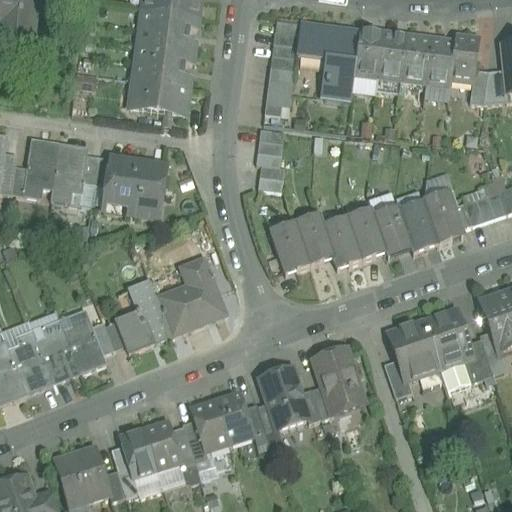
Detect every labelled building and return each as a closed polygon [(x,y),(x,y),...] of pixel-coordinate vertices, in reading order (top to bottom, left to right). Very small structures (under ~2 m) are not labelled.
[(0,0),(0,26),(1,27),(0,30),(0,51),(31,56),(37,0),(0,0)] [(180,0),(144,0),(142,16),(198,23),(200,7),(180,4),(180,0)] [(143,35),(189,41),(189,35),(196,36),(198,23),(142,16),(142,17),(145,17),(143,35)] [(300,29),(276,26),(275,38),(299,41),(300,29)] [(360,37),(300,29),(299,41),(297,53),(296,63),(332,68),(330,86),(322,85),(320,100),(351,104),(354,81),(360,37)] [(189,41),(143,35),(140,52),(193,59),(195,47),(188,46),(189,41)] [(383,40),(360,37),(354,81),(378,84),(378,83),(383,41),(383,40)] [(299,41),(275,38),(273,50),(297,53),(299,41)] [(407,44),(383,41),(378,83),(401,87),(407,44)] [(421,45),(407,43),(407,44),(401,87),(425,90),(431,46),(430,46),(429,48),(421,47),(421,45)] [(478,47),(455,45),(455,50),(450,86),(473,89),(475,77),(478,47)] [(455,50),(431,46),(425,90),(449,93),(450,86),(455,50)] [(297,53),(273,50),(272,62),(295,65),(297,53)] [(138,70),(184,76),(185,70),(192,71),(193,59),(140,52),(138,70)] [(511,52),(502,53),(505,77),(507,97),(508,97),(511,96),(511,52)] [(272,62),(270,74),(294,77),(295,65),(272,62)] [(184,76),(138,70),(136,87),(133,86),(133,87),(189,94),(190,82),(183,81),(184,76)] [(294,77),(270,74),(268,86),(292,89),(294,77)] [(487,79),(475,77),(473,89),(470,110),(483,112),(487,79)] [(505,77),(487,79),(483,112),(509,109),(508,97),(507,97),(505,77)] [(292,89),(268,86),(267,98),(291,101),(292,89)] [(189,94),(133,87),(130,111),(185,118),(189,94)] [(291,101),(267,98),(265,110),(281,112),(289,113),(291,101)] [(281,112),(265,110),(264,120),(280,122),(281,112)] [(284,138),(260,135),(258,147),(282,150),(284,138)] [(282,150),(258,147),(256,171),(261,171),(279,173),(282,150)] [(59,152),(31,148),(26,175),(22,203),(39,206),(41,195),(52,196),(50,207),(51,207),(59,152)] [(88,156),(59,152),(51,207),(68,210),(69,199),(81,201),(83,189),(87,162),(88,156)] [(17,162),(5,160),(0,189),(0,199),(10,201),(15,173),(17,162)] [(99,164),(87,162),(83,189),(95,191),(99,164)] [(111,166),(99,164),(95,191),(106,193),(111,166)] [(166,172),(111,164),(106,193),(104,217),(158,225),(166,172)] [(279,173),(261,171),(257,195),(281,197),(284,174),(279,173)] [(26,175),(15,173),(10,201),(22,203),(26,175)] [(511,192),(499,197),(506,220),(511,218),(511,192)] [(498,198),(487,201),(495,224),(506,220),(499,197),(498,198)] [(448,199),(423,207),(423,208),(438,252),(463,244),(460,236),(452,213),(448,199)] [(487,201),(476,205),(483,228),(495,224),(487,201)] [(475,205),(464,209),(472,232),(483,228),(476,205),(475,205)] [(423,208),(399,216),(398,212),(397,213),(412,257),(411,257),(413,261),(438,252),(423,208)] [(464,209),(452,213),(460,236),(472,232),(464,209)] [(397,213),(373,221),(371,214),(371,215),(373,221),(372,221),(385,259),(387,265),(411,257),(412,257),(397,213)] [(371,215),(346,223),(361,268),(385,259),(372,221),(373,221),(371,215)] [(319,220),(292,229),(308,273),(333,265),(337,276),(319,220)] [(346,223),(323,231),(319,220),(337,276),(361,268),(346,223)] [(292,229),(270,237),(285,281),(308,273),(292,229)] [(225,321),(204,265),(183,273),(190,291),(167,300),(181,335),(182,338),(225,321)] [(149,287),(129,295),(138,318),(136,318),(137,320),(116,328),(125,352),(128,359),(171,342),(156,305),(149,287)] [(511,301),(510,297),(480,307),(491,339),(498,359),(499,359),(511,354),(511,301)] [(181,335),(167,300),(156,305),(170,339),(181,335)] [(85,316),(69,322),(73,332),(63,336),(62,337),(79,379),(106,368),(103,361),(92,333),(85,316)] [(455,316),(423,327),(440,376),(448,398),(471,389),(463,368),(473,365),(468,351),(455,316)] [(59,326),(42,332),(46,343),(36,346),(35,347),(52,389),(79,379),(62,337),(63,336),(59,326)] [(440,376),(423,327),(388,340),(397,367),(404,388),(408,387),(440,376)] [(116,328),(104,332),(114,356),(125,352),(116,328)] [(104,332),(103,329),(92,333),(103,361),(114,356),(104,332)] [(32,336),(16,343),(19,351),(8,355),(25,399),(52,389),(35,347),(36,346),(32,336)] [(0,409),(25,399),(8,355),(5,347),(1,338),(0,338),(0,409)] [(498,359),(491,339),(479,343),(480,347),(481,346),(493,382),(505,378),(499,359),(498,359)] [(480,347),(468,351),(473,365),(463,368),(471,389),(471,390),(493,382),(481,346),(480,347)] [(345,355),(313,366),(322,393),(331,419),(332,419),(363,408),(345,355)] [(397,367),(384,371),(395,405),(412,399),(408,387),(404,388),(397,367)] [(291,376),(260,387),(268,410),(277,436),(307,426),(308,426),(299,400),(291,376)] [(322,393),(311,397),(321,426),(333,422),(332,419),(331,419),(322,393)] [(321,426),(311,397),(299,400),(308,426),(307,426),(308,431),(321,426)] [(239,399),(215,407),(229,451),(253,443),(244,415),(239,399)] [(229,451),(215,407),(190,415),(194,427),(204,459),(205,459),(229,451)] [(268,410),(257,414),(265,439),(265,440),(277,436),(268,410)] [(257,414),(256,411),(244,415),(253,443),(265,439),(257,414)] [(169,427),(144,435),(158,479),(182,472),(182,471),(172,437),(169,427)] [(194,427),(182,431),(182,433),(183,433),(195,470),(207,466),(205,459),(204,459),(194,427)] [(195,470),(183,433),(182,433),(172,437),(182,471),(182,472),(184,479),(197,475),(195,470)] [(144,435),(119,443),(122,453),(133,487),(134,487),(158,479),(144,435)] [(133,487),(122,453),(111,457),(117,477),(126,504),(138,500),(134,487),(133,487)] [(95,454),(54,468),(67,511),(76,511),(109,502),(110,501),(104,481),(95,454)] [(126,504),(117,477),(104,481),(110,501),(109,502),(111,508),(126,504)] [(25,481),(0,489),(0,511),(43,511),(42,507),(34,509),(32,504),(25,481)] [(55,511),(51,498),(32,504),(34,509),(42,507),(43,511),(55,511)]
